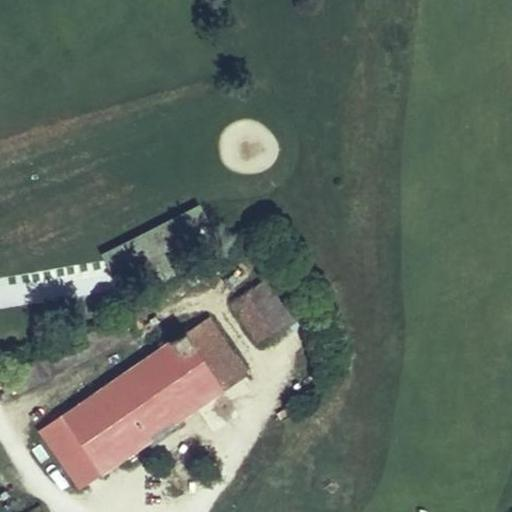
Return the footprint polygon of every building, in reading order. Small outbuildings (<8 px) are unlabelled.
[(177,208),(139,225),(147,244),(185,228),(177,208)] [(229,324),(259,305),(249,288),(217,307),(229,324)] [(259,305),(229,324),(238,340),(269,321),(259,305)] [(208,381),(226,367),(195,326),(177,339),(208,381)] [(106,331),(0,386),(0,400),(3,406),(115,348),(106,331)] [(49,429),(82,471),(208,381),(177,339),(49,429)] [(29,443),(61,487),(82,471),(49,429),(29,443)]
